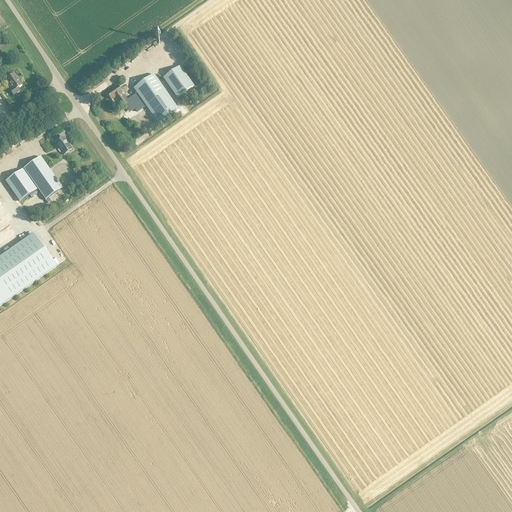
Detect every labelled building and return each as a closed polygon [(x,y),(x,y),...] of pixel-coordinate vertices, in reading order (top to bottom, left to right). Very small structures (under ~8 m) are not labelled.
[(193,86),(180,67),(164,79),(177,97),(193,86)] [(22,85),(19,80),(18,81),(17,79),(18,79),(14,74),(6,79),(8,83),(9,82),(12,85),(11,86),(13,89),(10,90),(13,95),(20,91),(18,88),(22,85)] [(179,110),(154,75),(134,89),(159,124),(179,110)] [(122,92),(117,85),(107,93),(112,100),(115,97),(122,107),(125,106),(130,112),(135,109),(137,112),(144,107),(139,101),(135,105),(132,100),(128,103),(121,94),(122,92)] [(67,144),(63,138),(61,140),(58,136),(52,140),(57,146),(64,155),(72,149),(68,144),(67,144)] [(62,188),(41,158),(24,170),(45,200),(62,188)] [(23,171),(6,183),(19,201),(37,189),(23,171)] [(15,213),(18,218),(24,214),(20,209),(15,213)] [(0,306),(57,267),(34,234),(0,257),(0,306)]
